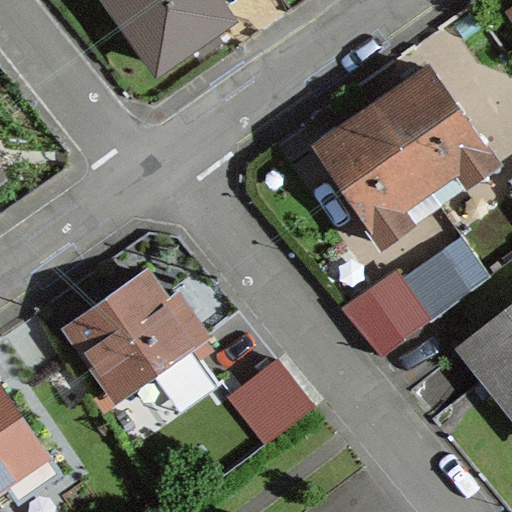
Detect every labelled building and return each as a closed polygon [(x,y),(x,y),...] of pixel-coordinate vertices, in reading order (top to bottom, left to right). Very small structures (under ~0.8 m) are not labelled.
[(114,0),(158,62),(200,33),(226,15),(215,0),(114,0)] [(405,86),(375,107),(428,184),(456,164),(468,181),(498,161),(432,67),(405,86)] [(428,184),(375,107),(348,125),(317,147),(383,241),(412,221),(400,204),(428,184)] [(104,295),(70,318),(123,394),(206,336),(186,306),(174,315),(141,269),(104,295)] [(404,335),(429,318),(399,271),(373,288),(404,335)] [(511,304),(481,329),(511,366),(511,372),(496,385),(511,405),(511,304)] [(511,372),(511,366),(481,329),(463,344),(496,385),(511,372)] [(234,393),(270,439),(316,404),(280,357),(234,393)] [(0,482),(17,471),(29,490),(60,469),(0,382),(0,482)]
